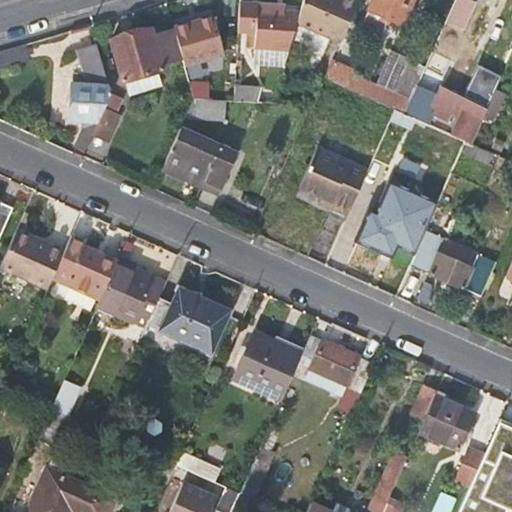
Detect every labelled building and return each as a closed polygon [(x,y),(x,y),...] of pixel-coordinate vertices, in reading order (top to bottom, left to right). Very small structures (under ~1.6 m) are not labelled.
[(258,44),(290,46),(297,20),(300,10),(284,8),(259,6),(259,1),(244,0),(240,0),(239,28),(257,29),(258,44)] [(358,0),(302,0),(300,10),(297,20),(341,39),(358,0)] [(373,0),(361,29),(379,36),(389,16),(404,23),(414,0),(373,0)] [(472,1),(459,28),(473,34),(485,7),(472,1)] [(214,14),(174,25),(175,30),(183,57),(185,63),(225,52),(214,14)] [(162,63),(183,57),(175,30),(155,36),(152,28),(111,39),(123,80),(126,79),(130,94),(161,85),(157,71),(164,69),(162,63)] [(0,65),(31,57),(27,42),(0,49),(0,65)] [(75,145),(86,150),(94,132),(105,107),(110,98),(112,92),(110,84),(99,49),(97,43),(78,49),(84,71),(74,71),(71,118),(82,119),(83,128),(75,145)] [(421,65),(390,52),(377,81),(395,89),(411,96),(420,75),(417,73),(421,65)] [(332,59),(324,76),(396,108),(404,111),(409,100),(353,75),(355,70),(332,59)] [(261,87),(236,85),(235,100),(274,102),(282,78),(267,74),(261,87)] [(455,123),(451,132),(466,139),(473,142),(484,116),(489,105),(442,83),(436,94),(416,84),(404,111),(417,117),(429,122),(435,113),(455,123)] [(506,93),(497,89),(489,105),(484,116),(494,121),(506,93)] [(225,120),(227,99),(195,97),(187,116),(225,120)] [(110,98),(105,107),(116,113),(121,103),(110,98)] [(105,107),(94,132),(112,141),(124,116),(116,113),(105,107)] [(413,128),(417,117),(404,111),(396,108),(392,119),(413,128)] [(239,152),(182,127),(163,168),(203,185),(204,185),(221,192),(239,152)] [(493,134),(487,149),(494,152),(499,154),(500,155),(507,140),(493,134)] [(489,163),(494,152),(487,149),(473,142),(466,139),(461,151),(489,163)] [(368,169),(319,147),(300,188),(321,197),(332,202),(330,207),(348,215),(364,180),(368,169)] [(503,163),(507,158),(500,155),(499,154),(497,160),(503,163)] [(397,245),(415,254),(426,229),(439,201),(390,179),(376,210),(370,207),(356,238),(374,246),(377,241),(395,249),(397,245)] [(332,202),(321,197),(319,202),(330,207),(332,202)] [(0,235),(13,207),(0,201),(0,235)] [(411,262),(482,295),(497,261),(426,229),(415,254),(411,262)] [(47,244),(16,230),(0,267),(48,288),(53,276),(65,249),(49,242),(47,244)] [(53,276),(101,298),(115,266),(117,261),(85,247),(86,240),(73,233),(53,276)] [(392,254),(395,249),(377,241),(374,246),(392,254)] [(142,277),(115,266),(101,298),(97,306),(134,323),(136,321),(146,326),(146,325),(159,298),(165,284),(155,280),(155,277),(144,272),(142,277)] [(206,350),(204,355),(211,357),(215,350),(213,349),(227,316),(229,318),(234,308),(228,306),(227,308),(200,296),(199,293),(192,293),(186,290),(186,287),(179,284),(174,292),(177,293),(172,303),(159,298),(146,325),(155,329),(153,333),(161,336),(163,331),(206,350)] [(161,336),(204,355),(206,350),(163,331),(161,336)] [(303,354),(274,341),(255,332),(234,379),(282,400),(295,372),(303,354)] [(278,334),(274,341),(303,354),(307,345),(278,334)] [(347,385),(361,392),(374,363),(359,356),(358,355),(311,334),(307,345),(303,354),(295,372),(344,393),(347,385)] [(59,394),(11,373),(4,387),(52,408),(59,394)] [(81,388),(64,380),(59,394),(52,408),(64,413),(69,416),(81,388)] [(407,423),(422,429),(437,395),(422,388),(407,423)] [(473,411),(437,395),(422,429),(421,430),(458,447),(473,411)] [(49,445),(64,413),(52,408),(21,479),(39,488),(28,511),(70,511),(72,508),(81,511),(109,511),(116,497),(54,469),(63,451),(49,445)] [(283,424),(274,419),(241,493),(250,497),(254,498),(276,452),(272,449),(283,424)] [(511,511),(511,424),(501,420),(486,454),(472,486),(459,511),(511,511)] [(457,479),(472,486),(486,454),(471,447),(457,479)] [(183,452),(181,457),(178,464),(215,481),(220,468),(183,452)] [(211,511),(219,497),(186,482),(173,511),(211,511)] [(217,511),(232,511),(234,509),(241,493),(228,487),(217,511)] [(239,511),(242,511),(250,497),(241,493),(234,509),(239,511)] [(339,511),(314,501),(308,511),(354,511),(356,508),(343,502),(339,511)] [(402,511),(404,510),(389,503),(384,511),(402,511)]
